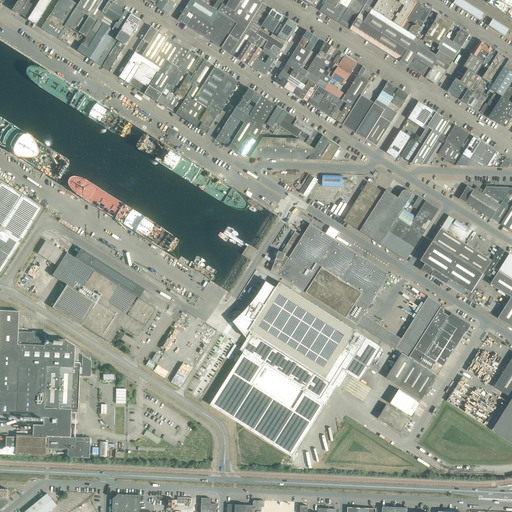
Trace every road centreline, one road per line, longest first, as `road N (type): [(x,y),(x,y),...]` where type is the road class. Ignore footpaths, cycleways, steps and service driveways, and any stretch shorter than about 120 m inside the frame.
road 1 (tertiary): [(223,480),(225,437),(217,422),(2,288)]
road 2 (tertiary): [(223,480),(511,492)]
road 3 (unclassified): [(217,324),(50,224),(39,228),(2,288)]
road 4 (unknown): [(50,224),(54,199),(227,308)]
road 5 (unclassified): [(343,495),(511,504)]
road 6 (unclassified): [(486,323),(408,447)]
road 7 (unclassified): [(217,324),(295,200)]
road 8 (unclassified): [(108,81),(2,15),(11,0)]
road 9 (unclassified): [(421,89),(308,17)]
road 10 (unclassified): [(408,271),(295,200)]
road 11 (unclassified): [(376,157),(264,86)]
road 12 (unclassified): [(254,174),(261,164),(364,168),(376,157)]
road 13 (unclassified): [(222,490),(343,495)]
